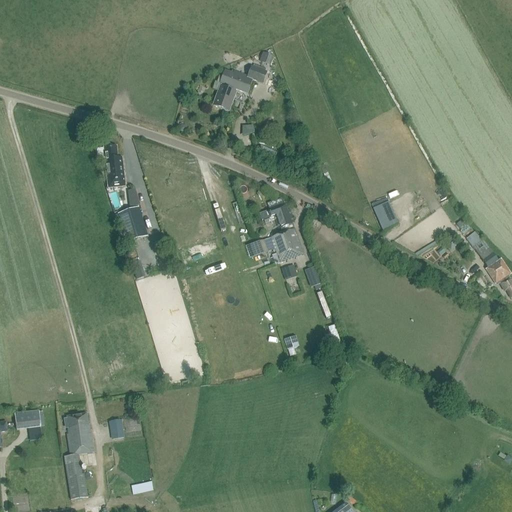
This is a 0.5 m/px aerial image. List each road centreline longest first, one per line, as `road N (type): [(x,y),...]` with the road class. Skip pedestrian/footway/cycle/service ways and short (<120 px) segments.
road 1 (unclassified): [(511,314),(263,178),(192,148),(0,91)]
road 2 (track): [(85,393),(9,112),(12,95)]
